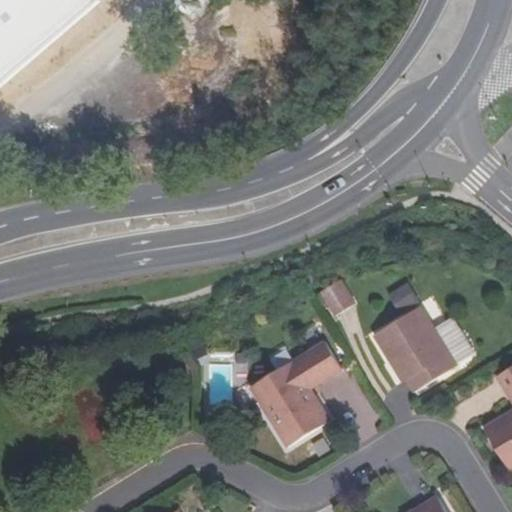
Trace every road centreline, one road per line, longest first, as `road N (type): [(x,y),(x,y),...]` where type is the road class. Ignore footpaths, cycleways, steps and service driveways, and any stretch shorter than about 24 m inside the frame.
road 1 (secondary): [(442,0),(427,39),(382,103),(244,187),(0,232)]
road 2 (residential): [(495,511),(444,437),(421,430),(308,496),(277,497),(197,452),(97,511)]
road 3 (secondary): [(0,284),(260,230),(407,146)]
